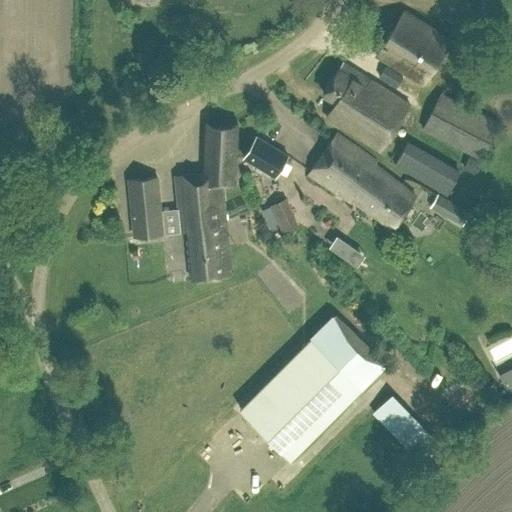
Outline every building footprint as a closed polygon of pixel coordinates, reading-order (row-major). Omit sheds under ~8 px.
[(451,37),(403,7),(374,55),(421,85),(451,37)] [(403,76),(385,65),(379,75),(396,86),(403,76)] [(351,76),(338,68),(322,94),(336,103),(327,117),(381,150),(408,105),(353,72),(351,76)] [(501,121),(442,90),(422,128),(480,159),(501,121)] [(234,185),(239,121),(208,123),(205,173),(175,176),(180,233),(189,232),(193,279),(231,275),(222,186),(234,185)] [(287,151),(254,136),(243,158),(276,173),(287,151)] [(374,164),(334,137),(307,176),(350,205),(352,201),(393,229),(414,197),(372,168),(374,164)] [(461,171),(409,140),(395,164),(447,194),(461,171)] [(161,176),(136,178),(141,229),(166,226),(161,176)] [(385,364),(333,312),(241,406),(293,457),(385,364)] [(442,445),(392,392),(371,412),(421,465),(442,445)]
